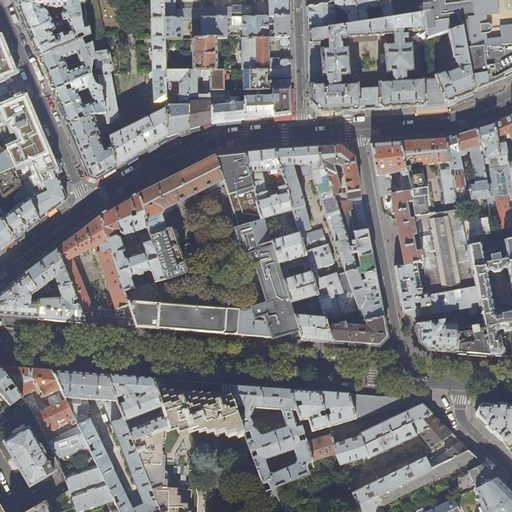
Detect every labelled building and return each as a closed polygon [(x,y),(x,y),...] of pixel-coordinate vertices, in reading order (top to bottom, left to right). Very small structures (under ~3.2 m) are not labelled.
[(49,15),(48,14),(47,14),(46,11),(45,10),(44,10),(43,10),(42,7),(61,7),(62,12),(60,14),(60,15),(61,20),(81,17),(79,5),(83,4),(83,3),(82,0),(35,0),(17,6),(25,24),(28,32),(50,22),(55,22),(53,17),(52,16),(51,16),(49,15)] [(104,43),(96,0),(82,0),(83,3),(83,4),(86,16),(90,37),(91,44),(91,45),(104,43)] [(100,77),(98,77),(100,89),(105,114),(109,133),(112,148),(112,149),(116,167),(141,152),(166,137),(163,72),(163,40),(162,19),(161,0),(148,0),(151,72),(152,72),(153,103),(152,103),(151,103),(150,103),(150,105),(152,115),(128,127),(124,116),(118,118),(109,75),(112,70),(109,53),(106,51),(93,54),(95,61),(96,70),(99,69),(100,77)] [(247,13),(246,5),(230,5),(230,7),(199,8),(199,0),(161,0),(162,19),(180,18),(200,18),(226,18),(230,18),(288,17),(287,0),(267,0),(268,12),(247,13)] [(380,9),(382,20),(392,18),(388,0),(342,0),(320,4),(308,6),(308,18),(308,30),(367,22),(365,13),(368,9),(378,7),(380,9)] [(388,0),(392,18),(423,14),(421,0),(388,0)] [(511,0),(421,0),(423,14),(426,30),(427,38),(447,32),(461,28),(496,17),(499,41),(502,77),(511,72),(511,0)] [(402,32),(426,30),(423,14),(392,18),(382,20),(367,22),(308,30),(310,104),(319,113),(359,110),(371,109),(379,109),(424,106),(441,105),(473,92),(461,28),(447,32),(451,59),(453,59),(454,69),(445,73),(444,72),(434,76),(436,79),(423,80),(405,81),(404,72),(412,72),(412,70),(422,70),(420,39),(407,40),(406,35),(402,35),(402,32)] [(86,16),(81,17),(61,20),(55,22),(50,22),(28,32),(33,44),(39,57),(76,42),(74,38),(82,35),(83,39),(90,37),(86,16)] [(230,18),(231,25),(241,25),(242,35),(238,35),(238,38),(240,38),(267,38),(278,38),(289,37),(288,27),(288,17),(230,18)] [(487,86),(503,80),(502,77),(496,17),(461,28),(473,92),(487,86)] [(180,39),(180,18),(162,19),(163,40),(180,39)] [(227,39),(226,18),(200,18),(201,39),(213,39),(227,39)] [(289,48),(289,37),(278,38),(278,45),(281,48),(289,48)] [(268,59),(267,38),(240,38),(241,70),(242,70),(289,69),(289,63),(289,58),(284,59),(283,56),(275,57),(275,59),(268,59)] [(214,70),(213,39),(201,39),(192,39),(193,71),(196,71),(200,71),(209,71),(214,70)] [(91,45),(91,44),(84,47),(81,40),(76,42),(39,57),(46,74),(53,91),(64,87),(69,85),(91,76),(92,62),(95,61),(93,54),(91,45)] [(5,55),(0,42),(0,76),(12,71),(5,55)] [(290,85),(290,80),(268,81),(268,73),(273,74),(273,78),(290,78),(289,69),(242,70),(243,90),(272,90),(290,89),(290,85)] [(224,91),(223,70),(214,70),(209,71),(210,91),(224,91)] [(166,137),(178,133),(188,129),(188,71),(163,72),(166,137)] [(211,123),(210,91),(209,71),(200,71),(200,76),(204,76),(204,94),(203,94),(203,102),(197,103),(196,71),(193,71),(188,71),(188,129),(201,126),(211,123)] [(91,76),(69,85),(71,90),(66,92),(64,87),(53,91),(67,125),(78,120),(76,115),(81,113),(83,118),(91,115),(105,114),(100,89),(94,85),(91,76)] [(290,115),(290,89),(272,90),(273,116),(290,115)] [(244,119),(243,90),(224,91),(210,91),(211,123),(242,120),(244,119)] [(273,116),(272,90),(243,90),(244,119),(258,118),(273,116)] [(33,120),(23,97),(1,108),(2,110),(0,110),(0,134),(5,145),(21,182),(23,185),(38,221),(56,207),(67,199),(57,175),(49,158),(41,139),(33,120)] [(109,133),(105,114),(91,115),(83,118),(78,120),(67,125),(79,152),(89,176),(96,179),(101,176),(116,167),(112,149),(104,150),(99,138),(105,137),(104,134),(109,133)] [(509,116),(493,124),(499,156),(506,155),(503,139),(505,139),(507,147),(511,146),(510,138),(511,144),(511,118),(511,115),(509,116)] [(478,129),(475,130),(481,151),(483,165),(488,164),(491,184),(487,185),(489,198),(506,196),(511,194),(507,163),(506,155),(499,156),(493,124),(478,129)] [(486,185),(483,165),(481,151),(475,130),(468,132),(445,139),(455,202),(456,202),(459,202),(465,202),(466,207),(470,206),(470,201),(487,199),(487,202),(492,201),(493,208),(497,207),(500,229),(511,227),(510,216),(506,196),(489,198),(487,185),(486,185)] [(423,141),(401,142),(410,191),(414,219),(417,235),(422,262),(423,271),(427,294),(428,297),(476,288),(467,246),(463,222),(462,219),(460,209),(459,202),(456,202),(457,210),(428,215),(421,170),(409,172),(409,167),(422,165),(422,166),(431,165),(431,164),(439,163),(445,204),(455,203),(455,202),(445,139),(423,141)] [(410,191),(401,142),(386,143),(371,144),(374,164),(378,185),(380,197),(389,195),(386,175),(400,172),(401,177),(399,177),(402,193),(391,195),(398,229),(404,265),(422,262),(417,235),(415,235),(412,219),(414,219),(410,191)] [(21,182),(5,145),(0,148),(0,192),(3,199),(3,200),(4,201),(5,200),(3,197),(21,182)] [(343,178),(346,192),(360,190),(356,167),(354,157),(346,150),(340,146),(317,147),(326,175),(334,172),(332,166),(336,165),(341,166),(342,173),(340,173),(341,178),(343,178)] [(295,149),(274,150),(292,211),(299,233),(306,256),(308,263),(316,290),(339,282),(337,276),(336,273),(319,278),(316,269),(333,264),(321,229),(306,234),(305,231),(310,229),(292,165),(300,165),(302,174),(303,175),(312,173),(326,218),(345,273),(356,269),(353,260),(352,254),(350,248),(347,240),(345,234),(335,202),(333,195),(326,175),(317,147),(295,149)] [(264,218),(264,219),(292,211),(274,150),(262,151),(244,153),(257,202),(256,203),(260,219),(264,218)] [(214,156),(222,180),(236,226),(260,219),(256,203),(257,202),(244,153),(240,153),(214,156)] [(149,236),(165,230),(160,215),(163,209),(222,180),(214,156),(192,167),(175,176),(154,187),(137,195),(145,219),(143,220),(149,236)] [(333,195),(341,193),(334,172),(326,175),(333,195)] [(23,232),(38,221),(23,185),(11,194),(19,204),(4,215),(2,212),(2,211),(0,208),(0,218),(13,240),(23,232)] [(341,193),(333,195),(335,202),(361,197),(361,194),(360,190),(346,192),(341,193)] [(119,205),(99,217),(107,240),(108,243),(121,284),(123,289),(123,292),(133,289),(130,279),(131,276),(136,274),(137,275),(138,276),(143,274),(144,273),(143,272),(149,270),(152,272),(154,282),(164,279),(155,253),(149,236),(143,220),(145,219),(137,195),(119,205)] [(361,197),(335,202),(345,234),(367,230),(364,213),(361,197)] [(107,240),(99,217),(71,238),(56,249),(70,285),(82,315),(92,311),(91,309),(91,308),(80,279),(81,277),(80,275),(78,274),(72,259),(83,253),(84,255),(85,255),(88,253),(88,252),(87,250),(91,249),(98,246),(100,252),(97,252),(97,254),(115,309),(128,305),(127,301),(123,292),(123,289),(119,290),(117,285),(121,284),(108,243),(104,245),(102,241),(107,240)] [(0,218),(0,249),(13,240),(0,218)] [(260,219),(236,226),(234,227),(242,256),(251,254),(273,247),(271,241),(264,219),(264,218),(260,219)] [(486,218),(463,222),(467,246),(470,246),(468,238),(489,234),(486,218)] [(165,230),(149,236),(155,253),(164,279),(164,280),(181,275),(182,274),(183,271),(183,270),(171,232),(169,231),(168,230),(165,230)] [(367,230),(345,234),(347,240),(354,239),(356,247),(350,248),(352,254),(357,253),(358,260),(353,260),(356,269),(358,274),(375,271),(371,249),(367,230)] [(299,233),(271,241),(273,247),(278,264),(306,256),(299,233)] [(476,288),(480,311),(481,318),(482,321),(483,325),(488,355),(501,356),(511,356),(511,237),(504,239),(507,258),(500,259),(499,254),(488,256),(489,261),(482,262),(478,244),(470,246),(467,246),(476,288)] [(298,330),(293,315),(290,304),(280,271),(278,264),(273,247),(251,254),(263,291),(258,293),(260,298),(265,296),(267,303),(246,310),(127,301),(128,305),(135,327),(173,330),(242,335),(273,338),(287,333),(298,330)] [(57,289),(58,288),(70,285),(56,249),(38,262),(23,274),(39,294),(52,290),(57,289)] [(423,271),(422,262),(404,265),(394,267),(398,288),(402,311),(412,309),(429,306),(428,297),(427,294),(421,295),(419,280),(421,280),(420,278),(421,276),(420,271),(423,271)] [(287,269),(280,271),(290,304),(310,297),(311,302),(308,303),(310,310),(312,311),(322,312),(316,290),(308,263),(302,264),(305,274),(290,279),(287,269)] [(356,269),(345,273),(337,276),(339,282),(316,290),(322,312),(324,317),(325,321),(329,320),(341,316),(335,296),(352,290),(363,322),(383,316),(381,305),(380,299),(375,299),(372,292),(364,295),(358,274),(356,269)] [(375,271),(358,274),(364,295),(372,292),(375,299),(380,299),(378,287),(375,271)] [(39,294),(23,274),(12,283),(0,291),(0,316),(17,318),(32,319),(37,319),(38,302),(32,301),(33,299),(30,299),(30,297),(30,296),(34,293),(36,296),(39,296),(39,294)] [(153,283),(133,289),(135,294),(155,288),(153,283)] [(82,315),(70,285),(58,288),(62,299),(38,300),(38,302),(37,319),(63,322),(85,323),(82,315)] [(476,288),(428,297),(429,306),(412,309),(414,317),(415,325),(432,322),(453,318),(454,325),(455,331),(456,341),(455,352),(484,355),(488,355),(483,325),(474,326),(472,315),(475,315),(476,312),(480,311),(476,288)] [(128,305),(115,309),(104,308),(102,304),(91,308),(91,309),(92,311),(82,315),(85,323),(111,325),(135,327),(128,305)] [(324,317),(293,315),(298,330),(301,340),(316,341),(331,342),(325,321),(324,317)] [(329,320),(325,321),(331,342),(360,345),(378,346),(387,337),(385,328),(383,316),(363,322),(361,323),(361,324),(359,324),(354,324),(352,324),(351,320),(344,321),(331,325),(329,320)] [(436,325),(432,322),(415,325),(416,329),(418,342),(419,343),(428,350),(440,351),(455,352),(456,341),(455,331),(454,325),(437,323),(436,325)] [(0,424),(29,406),(0,367),(0,366),(0,424)] [(51,371),(31,369),(0,367),(29,406),(34,413),(38,421),(42,429),(72,414),(65,399),(62,400),(56,389),(59,387),(51,371)] [(128,431),(124,422),(106,375),(93,374),(90,374),(51,371),(59,387),(65,399),(72,414),(78,425),(87,445),(93,442),(93,443),(93,445),(93,446),(94,448),(96,449),(91,452),(113,497),(118,494),(118,495),(118,496),(118,497),(118,498),(119,499),(121,501),(116,504),(120,511),(147,511),(149,511),(148,511),(160,511),(153,495),(149,496),(150,495),(150,494),(150,493),(149,491),(147,491),(146,491),(151,489),(133,444),(128,446),(128,445),(129,444),(130,443),(130,442),(129,440),(128,440),(127,440),(126,440),(126,439),(130,437),(128,431)] [(128,377),(106,375),(124,422),(157,409),(158,413),(160,413),(162,418),(128,431),(130,437),(132,440),(168,425),(157,392),(153,379),(151,379),(131,377),(128,377)] [(160,379),(153,379),(157,392),(168,425),(132,440),(133,444),(151,489),(153,495),(160,511),(190,511),(192,489),(167,487),(167,479),(164,479),(165,469),(162,469),(163,451),(162,451),(163,438),(166,438),(167,430),(170,431),(168,427),(244,433),(231,397),(227,385),(193,382),(160,379)] [(302,428),(298,417),(293,418),(291,414),(294,413),(293,411),(296,411),(289,389),(255,387),(227,385),(231,397),(244,433),(265,491),(309,472),(306,466),(307,463),(312,462),(312,461),(306,442),(302,428)] [(303,390),(289,389),(296,411),(298,417),(302,428),(304,427),(302,420),(305,419),(308,420),(312,432),(328,427),(317,392),(303,390)] [(332,393),(317,392),(328,427),(329,430),(331,429),(330,427),(356,419),(407,405),(408,410),(358,434),(359,436),(333,444),(336,454),(337,460),(339,465),(366,457),(367,459),(415,436),(415,434),(418,433),(430,448),(452,433),(435,418),(433,415),(422,404),(417,399),(359,395),(349,394),(332,393)] [(511,406),(509,407),(481,404),(476,416),(494,434),(501,441),(501,440),(511,433),(511,429),(511,428),(511,427),(511,425),(511,424),(511,406)] [(48,440),(42,429),(38,421),(2,441),(15,464),(29,486),(55,471),(54,470),(60,467),(47,441),(48,440)] [(76,511),(120,511),(116,504),(113,497),(91,452),(87,445),(78,425),(48,440),(47,441),(60,467),(63,473),(64,476),(69,491),(76,511)] [(511,433),(501,440),(509,450),(511,447),(511,433)] [(330,435),(306,442),(312,461),(336,454),(333,444),(330,435)] [(404,481),(468,451),(459,441),(427,463),(424,457),(350,492),(356,506),(405,482),(404,481)] [(396,498),(476,459),(468,451),(404,481),(405,482),(356,506),(354,506),(357,511),(370,511),(382,506),(396,499),(396,498)] [(457,496),(495,478),(482,464),(467,472),(468,473),(459,477),(459,476),(452,480),(454,486),(453,487),(457,496)] [(511,511),(511,494),(495,478),(457,496),(462,507),(464,511),(511,511)]
